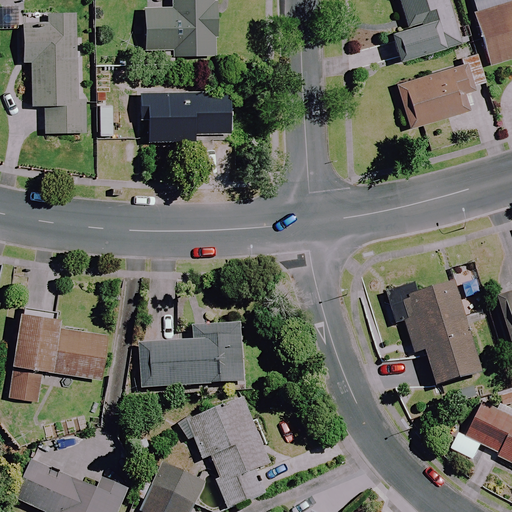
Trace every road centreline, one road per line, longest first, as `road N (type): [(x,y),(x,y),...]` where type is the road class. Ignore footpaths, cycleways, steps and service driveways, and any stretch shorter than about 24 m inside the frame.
road 1 (residential): [(448,511),(383,452),(360,415),(318,290),(309,222)]
road 2 (residential): [(0,212),(133,232),(309,222)]
road 3 (residential): [(301,0),(309,222)]
road 4 (residential): [(309,222),(511,177)]
